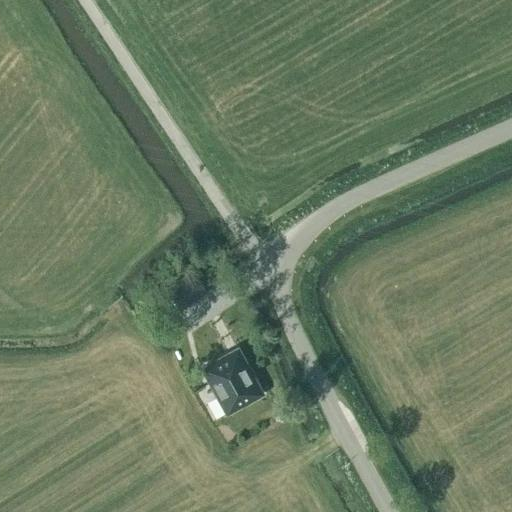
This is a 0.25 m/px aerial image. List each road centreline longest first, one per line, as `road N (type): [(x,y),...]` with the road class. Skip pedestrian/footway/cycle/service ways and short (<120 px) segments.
road 1 (unclassified): [(279,271),(245,243),(83,0)]
road 2 (unclassified): [(279,271),(298,240),(330,214),(511,132)]
road 3 (unclassified): [(386,511),(284,316),(279,271)]
